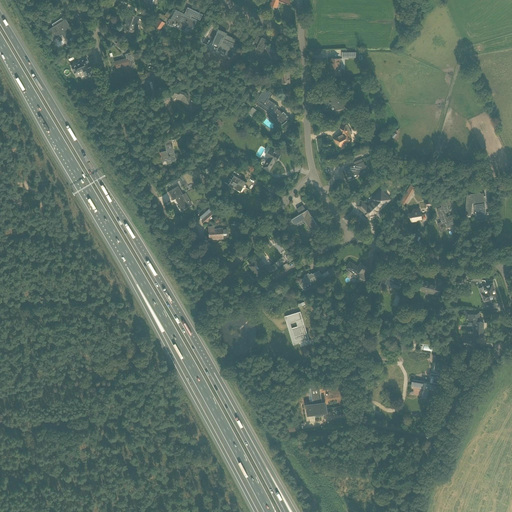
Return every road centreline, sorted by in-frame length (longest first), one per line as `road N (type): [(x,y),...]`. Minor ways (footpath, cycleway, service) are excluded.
road 1 (motorway): [(245,438),(0,17)]
road 2 (residential): [(220,277),(188,254),(134,163),(86,24)]
road 3 (motorway): [(130,263),(268,511)]
road 4 (motorway): [(130,263),(255,511)]
road 5 (motorway): [(0,43),(130,263)]
road 6 (residential): [(399,511),(419,449),(511,325)]
road 7 (residential): [(220,277),(253,293),(296,257),(353,232)]
road 8 (residential): [(497,258),(391,250),(353,232)]
road 9 (residential): [(220,277),(309,160)]
road 10 (residential): [(309,160),(298,31)]
